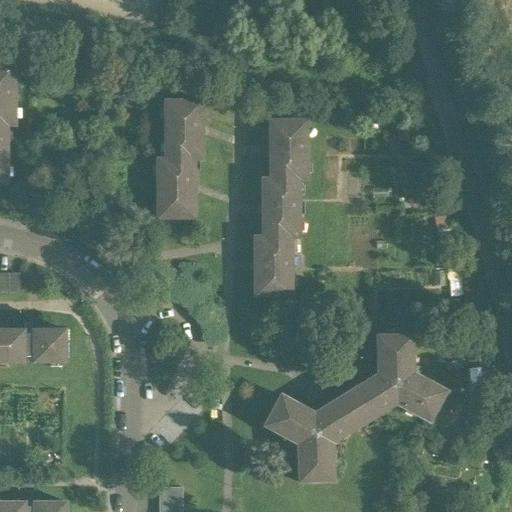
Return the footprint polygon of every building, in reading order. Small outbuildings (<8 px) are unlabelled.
[(15,69),(0,68),(0,186),(7,186),(7,128),(15,128),(15,69)] [(202,103),(165,103),(165,161),(157,162),(157,221),(194,220),(194,162),(202,162),(202,103)] [(307,123),(269,123),(270,181),(262,181),(262,239),(254,239),(254,298),(291,298),(291,240),(299,240),(299,182),(307,182),(307,123)] [(19,277),(0,276),(0,298),(19,299),(19,277)] [(23,332),(0,332),(0,365),(23,365),(23,360),(32,360),(32,365),(65,365),(64,332),(32,332),(32,336),(23,336),(23,332)] [(377,376),(314,416),(280,397),(264,428),(297,446),(298,484),(333,483),(332,445),(396,406),(429,424),(445,393),(412,376),(411,338),(376,338),(377,376)] [(179,511),(179,490),(159,491),(159,511),(179,511)]
